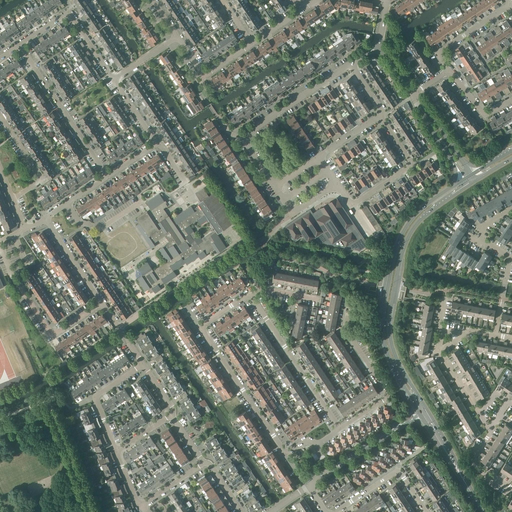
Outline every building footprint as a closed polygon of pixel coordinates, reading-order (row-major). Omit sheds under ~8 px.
[(53,0),(48,0),(47,1),(55,13),(58,11),(56,8),(58,7),(53,0)] [(60,0),(53,0),(58,7),(60,5),(62,8),(65,6),(63,3),(60,0)] [(88,3),(85,0),(82,0),(81,1),(76,5),(77,7),(74,9),(76,11),(88,3)] [(121,0),(118,2),(120,5),(121,4),(125,9),(127,8),(135,2),(133,0),(121,0)] [(168,9),(176,3),(173,0),(171,0),(166,4),(167,6),(166,6),(168,9)] [(210,0),(204,4),(202,6),(205,10),(207,9),(213,4),(212,2),(213,2),(213,1),(213,0),(210,0)] [(243,0),(241,0),(236,4),(237,6),(236,7),(238,9),(246,3),(243,0)] [(277,9),(287,2),(286,0),(283,2),(283,1),(282,2),(280,0),(279,0),(274,4),(277,9)] [(329,0),(325,3),(330,11),(337,7),(336,0),(332,3),(329,0)] [(346,8),(347,0),(341,0),(341,1),(336,0),(337,7),(346,8)] [(355,10),(357,4),(354,3),(354,0),(347,0),(346,8),(355,10)] [(413,8),(408,0),(405,0),(406,1),(404,2),(409,10),(410,12),(414,9),(413,8)] [(486,9),(490,7),(487,2),(485,0),(482,0),(480,2),(488,14),(490,13),(489,10),(487,10),(486,9)] [(495,9),(497,8),(492,0),(485,0),(487,2),(490,7),(494,4),(494,5),(494,7),(495,9)] [(53,14),(55,13),(47,1),(43,4),(46,8),(49,13),(51,11),(53,14)] [(357,4),(355,10),(364,12),(366,2),(360,1),(359,4),(357,4)] [(132,16),(138,12),(136,9),(139,8),(135,2),(127,8),(132,16)] [(176,3),(168,9),(170,11),(171,11),(172,13),(179,8),(182,6),(179,2),(176,4),(176,3)] [(287,2),(277,9),(280,13),(287,9),(285,7),(286,6),(286,5),(288,4),(287,2)] [(366,2),(364,12),(377,14),(378,8),(372,7),(372,3),(366,2)] [(409,10),(404,2),(401,4),(401,3),(399,5),(405,13),(409,10)] [(486,15),(488,14),(480,2),(476,5),(476,6),(481,13),(485,10),(485,11),(485,13),(486,15)] [(91,8),(88,3),(76,11),(78,14),(81,12),(82,14),(87,10),(91,8)] [(246,3),(238,9),(239,11),(240,10),(242,13),(249,8),(246,3)] [(319,11),(322,17),(330,11),(325,3),(319,7),(321,10),(319,11)] [(47,14),(49,13),(46,8),(43,4),(39,7),(40,9),(46,19),(49,17),(47,14)] [(213,4),(207,9),(210,13),(220,7),(219,5),(216,6),(215,6),(213,4)] [(405,13),(399,5),(397,6),(398,6),(395,8),(400,16),(405,13)] [(477,15),(481,13),(476,6),(476,5),(471,8),(479,20),(481,19),(480,16),(478,16),(477,15)] [(44,20),(46,19),(40,9),(39,7),(34,10),(40,19),(42,17),(44,20)] [(220,7),(210,13),(208,14),(209,16),(210,18),(212,19),(213,18),(219,13),(218,11),(219,11),(219,10),(221,8),(220,7)] [(94,12),(91,8),(87,10),(82,14),(83,16),(80,18),(82,20),(91,15),(94,12)] [(179,8),(172,13),(173,15),(172,15),(174,18),(182,13),(179,8)] [(244,18),(252,12),(249,8),(242,13),(243,15),(242,16),(244,18)] [(477,21),(479,20),(471,8),(467,11),(469,14),(472,19),(476,16),(476,17),(476,19),(477,21)] [(38,20),(40,19),(34,10),(30,13),(37,25),(40,23),(38,20)] [(322,17),(319,11),(316,13),(314,10),(309,13),(315,22),(322,17)] [(185,11),(182,13),(174,18),(176,21),(177,20),(178,22),(188,15),(185,11)] [(252,12),(244,18),(245,20),(246,19),(248,22),(257,15),(254,11),(252,12)] [(468,21),(472,19),(469,14),(467,11),(462,14),(470,26),(472,25),(471,22),(469,22),(468,21)] [(97,17),(94,12),(91,15),(82,20),(84,23),(87,21),(88,23),(97,17)] [(138,12),(132,16),(137,23),(145,18),(142,13),(140,14),(138,12)] [(456,15),(463,25),(467,22),(467,23),(467,25),(468,27),(470,26),(462,14),(461,12),(456,15)] [(25,16),(31,25),(33,23),(35,26),(37,25),(30,13),(25,16)] [(219,13),(213,18),(216,22),(226,16),(225,14),(222,15),(222,14),(221,15),(219,13)] [(315,22),(309,13),(304,17),(306,20),(304,22),(307,27),(315,22)] [(180,27),(188,22),(191,20),(188,15),(178,22),(179,24),(178,24),(180,27)] [(257,15),(248,22),(249,24),(248,25),(250,27),(258,21),(260,20),(257,15)] [(463,25),(456,15),(452,18),(453,21),(461,32),(463,31),(462,28),(460,28),(459,28),(463,25)] [(20,19),(28,31),(31,29),(29,26),(31,25),(25,16),(20,19)] [(226,16),(216,22),(219,27),(225,23),(224,20),(225,20),(225,19),(227,17),(226,16)] [(100,21),(97,17),(88,23),(89,25),(86,27),(88,29),(96,23),(100,21)] [(145,18),(137,23),(142,31),(148,27),(147,25),(149,23),(145,18)] [(459,33),(461,32),(453,21),(452,18),(447,21),(450,26),(454,31),(458,29),(458,31),(459,33)] [(28,31),(20,19),(16,22),(22,31),(24,29),(26,32),(28,31)] [(307,27),(304,22),(301,23),(299,20),(294,24),(299,32),(307,27)] [(504,35),(511,29),(511,28),(506,20),(502,23),(505,28),(501,31),(504,35)] [(9,24),(18,38),(20,36),(18,33),(21,32),(14,21),(9,24)] [(103,26),(100,21),(96,23),(88,29),(90,32),(93,30),(94,32),(103,26)] [(261,26),(258,21),(250,27),(251,29),(252,28),(254,31),(261,26)] [(450,34),(454,31),(450,26),(447,21),(443,24),(444,26),(452,38),(454,37),(453,35),(451,34),(450,34)] [(188,22),(180,27),(182,29),(183,29),(184,31),(191,26),(188,22)] [(496,40),(504,35),(501,31),(498,26),(501,24),(500,23),(497,25),(498,26),(494,28),(497,33),(494,36),(493,36),(496,40)] [(5,29),(11,38),(13,37),(15,39),(18,38),(9,24),(4,28),(5,29)] [(66,37),(70,34),(65,26),(62,28),(60,24),(58,26),(64,34),(66,37)] [(288,32),(292,37),(299,32),(294,24),(288,27),(291,31),(288,32)] [(450,39),(452,38),(444,26),(443,24),(438,27),(439,29),(440,29),(445,37),(449,35),(449,37),(450,39)] [(56,32),(61,40),(66,37),(64,34),(58,26),(56,27),(58,30),(56,32)] [(191,26),(184,31),(185,32),(184,33),(186,36),(194,31),(191,26)] [(93,37),(95,40),(103,35),(107,32),(104,27),(95,33),(96,35),(93,37)] [(148,27),(142,31),(147,39),(156,33),(152,28),(150,29),(148,27)] [(488,46),(496,40),(493,36),(494,36),(491,31),(493,30),(492,28),(489,30),(490,31),(486,34),(489,39),(486,41),(485,41),(488,46)] [(11,38),(5,29),(1,32),(2,34),(9,44),(11,42),(9,39),(11,38)] [(441,40),(445,37),(440,29),(439,29),(435,32),(443,44),(445,43),(444,41),(442,40),(441,40)] [(49,32),(57,43),(61,40),(56,32),(54,34),(51,30),(49,32)] [(194,31),(186,36),(188,38),(189,38),(190,40),(197,35),(194,31)] [(292,37),(288,32),(286,34),(284,31),(278,34),(284,42),(292,37)] [(0,32),(0,40),(2,44),(4,43),(6,46),(9,44),(2,34),(1,32),(0,32)] [(57,43),(49,32),(47,33),(49,36),(47,38),(52,46),(57,43)] [(101,42),(110,36),(107,32),(103,35),(95,40),(97,42),(100,40),(101,42)] [(441,45),(443,44),(435,32),(431,35),(436,43),(440,41),(440,43),(441,45)] [(156,33),(147,39),(152,46),(158,42),(157,40),(159,38),(156,33)] [(228,36),(234,45),(236,43),(235,42),(238,40),(233,33),(228,36)] [(346,34),(347,37),(352,45),(355,43),(357,46),(362,43),(357,36),(355,38),(352,34),(351,33),(346,34)] [(284,42),(278,34),(273,38),(275,41),(273,42),(273,43),(276,48),(284,42)] [(343,40),(350,51),(352,49),(350,46),(352,45),(347,37),(346,34),(341,38),(343,40)] [(480,51),(488,46),(485,41),(486,41),(483,37),(485,35),(484,34),(481,35),(482,36),(478,39),(481,44),(477,47),(480,51)] [(200,40),(197,35),(190,40),(191,41),(190,42),(192,45),(200,40)] [(433,46),(436,43),(431,35),(426,38),(431,46),(432,46),(434,50),(436,49),(435,47),(433,46)] [(504,35),(496,40),(499,44),(503,42),(506,47),(510,44),(511,45),(511,43),(511,41),(510,43),(507,39),(504,35)] [(48,49),(52,46),(47,38),(45,40),(42,36),(40,38),(46,46),(48,49)] [(101,49),(113,41),(110,36),(101,42),(103,44),(100,46),(101,49)] [(234,45),(228,36),(224,39),(228,47),(231,45),(232,46),(234,45)] [(43,52),(48,49),(46,46),(40,38),(38,39),(40,42),(38,44),(43,52)] [(341,38),(337,41),(343,51),(346,49),(348,52),(350,51),(343,40),(341,38)] [(226,48),(228,47),(224,39),(219,42),(225,51),(227,49),(226,48)] [(410,50),(417,45),(416,42),(417,42),(415,39),(405,46),(408,51),(410,50)] [(496,40),(488,46),(491,50),(491,49),(495,47),(498,52),(502,49),(503,50),(505,48),(504,47),(502,48),(499,44),(496,40)] [(68,47),(72,52),(75,49),(83,44),(82,42),(78,44),(76,41),(68,47)] [(113,41),(101,49),(103,51),(106,49),(107,51),(113,47),(116,45),(113,41)] [(268,41),(263,44),(269,53),(273,49),(275,52),(278,50),(276,48),(273,43),(270,44),(268,41)] [(337,41),(332,44),(334,46),(341,57),(343,55),(341,52),(343,51),(338,43),(337,41)] [(458,47),(463,55),(467,53),(467,52),(465,49),(470,46),(467,41),(458,47)] [(36,46),(33,42),(31,44),(39,55),(38,55),(39,58),(45,54),(43,52),(38,44),(36,46)] [(223,52),(225,51),(219,42),(215,45),(220,53),(222,51),(223,52)] [(85,46),(83,44),(75,49),(72,52),(75,56),(83,51),(81,48),(85,46)] [(261,58),(269,53),(263,44),(258,48),(260,51),(257,53),(261,58)] [(106,55),(107,58),(119,50),(116,45),(113,47),(107,51),(109,53),(106,55)] [(210,48),(216,57),(218,55),(217,54),(220,53),(215,45),(210,48)] [(417,45),(410,50),(413,54),(414,54),(421,49),(420,47),(419,47),(417,45)] [(329,49),(334,57),(337,55),(339,58),(341,57),(334,46),(329,49)] [(463,55),(469,63),(473,61),(473,60),(470,57),(475,54),(472,49),(473,49),(472,46),(470,47),(472,50),(467,52),(467,53),(463,55)] [(488,46),(480,51),(483,55),(487,52),(490,57),(494,55),(495,55),(497,54),(496,52),(494,54),(491,49),(491,50),(488,46)] [(463,55),(458,47),(449,53),(452,58),(457,55),(459,58),(463,55)] [(206,51),(211,59),(213,57),(214,58),(216,57),(210,48),(206,51)] [(334,57),(329,49),(325,52),(332,63),(334,61),(332,58),(334,57)] [(413,54),(416,59),(416,58),(423,54),(422,51),(423,51),(421,49),(414,54),(413,54)] [(113,60),(122,54),(119,50),(107,58),(109,60),(112,58),(113,60)] [(320,55),(325,63),(328,61),(330,64),(332,63),(325,52),(323,50),(319,53),(320,55)] [(84,53),(83,51),(75,56),(78,60),(78,61),(89,53),(88,51),(84,53)] [(211,59),(206,51),(201,54),(207,63),(209,61),(208,60),(211,59)] [(248,55),(253,63),(261,58),(257,53),(255,54),(253,51),(248,55)] [(164,64),(172,58),(169,53),(167,55),(165,52),(159,56),(164,64)] [(79,66),(81,65),(89,60),(87,57),(91,55),(89,53),(78,61),(78,60),(76,61),(79,66)] [(113,67),(125,59),(122,54),(113,60),(115,62),(112,64),(113,67)] [(419,63),(427,57),(426,56),(425,56),(423,54),(416,58),(416,59),(419,63)] [(469,63),(474,72),(478,69),(476,65),(481,62),(478,57),(479,57),(477,54),(476,55),(477,57),(473,60),(473,61),(469,63)] [(22,66),(17,58),(14,55),(12,57),(14,60),(12,62),(17,70),(22,66)] [(242,63),(246,68),(253,63),(248,55),(243,58),(245,61),(242,63)] [(312,59),(320,71),(325,67),(323,64),(325,63),(320,55),(316,58),(315,57),(312,59)] [(469,63),(463,55),(459,58),(454,61),(453,59),(452,60),(453,62),(454,62),(457,66),(462,63),(464,66),(469,63)] [(43,64),(45,68),(44,68),(45,70),(53,64),(56,62),(53,57),(50,59),(43,64)] [(427,57),(419,63),(422,67),(429,63),(428,60),(429,60),(427,57)] [(169,72),(175,67),(174,65),(176,64),(172,58),(164,64),(169,72)] [(125,59),(113,67),(115,69),(118,67),(119,69),(128,63),(125,59)] [(306,65),(311,72),(314,70),(316,73),(320,71),(312,59),(310,60),(311,62),(306,65)] [(362,63),(365,66),(362,68),(364,70),(365,69),(367,72),(376,65),(375,65),(373,66),(368,59),(362,63)] [(13,73),(17,70),(12,62),(10,63),(7,60),(5,61),(10,70),(13,73)] [(81,65),(84,70),(95,62),(94,60),(90,62),(89,60),(81,65)] [(8,76),(13,73),(10,70),(5,61),(3,63),(5,66),(3,68),(5,71),(8,76)] [(84,70),(87,74),(95,69),(93,66),(97,64),(95,62),(84,70)] [(232,65),(238,73),(246,68),(242,63),(240,65),(238,62),(232,65)] [(474,72),(480,80),(484,77),(481,73),(486,70),(483,65),(484,65),(482,62),(481,63),(482,65),(478,69),(474,72)] [(425,72),(433,66),(432,64),(431,65),(429,63),(422,67),(425,72)] [(474,72),(469,63),(464,66),(460,69),(458,67),(457,68),(459,70),(462,74),(467,71),(470,74),(474,72)] [(53,64),(45,70),(45,71),(47,70),(49,73),(56,68),(53,64)] [(238,73),(232,65),(227,69),(229,72),(227,73),(230,78),(230,79),(238,73)] [(311,72),(306,65),(301,68),(309,78),(311,77),(309,74),(311,72)] [(379,70),(376,65),(367,72),(368,74),(367,75),(369,77),(376,72),(379,70)] [(433,66),(425,72),(428,77),(436,72),(434,69),(435,68),(433,66)] [(175,67),(169,72),(174,79),(183,74),(179,68),(177,70),(175,67)] [(4,79),(8,76),(5,71),(3,68),(0,69),(0,68),(0,73),(1,74),(4,79)] [(51,78),(59,73),(56,68),(49,73),(51,77),(50,77),(51,78)] [(297,71),(302,78),(305,76),(307,80),(309,78),(301,68),(297,71)] [(504,83),(511,78),(511,75),(508,68),(503,71),(506,76),(502,78),(504,83)] [(87,74),(90,78),(101,71),(100,69),(96,71),(95,69),(87,74)] [(103,73),(101,71),(90,78),(88,80),(91,84),(101,78),(99,75),(103,73)] [(302,78),(297,71),(293,74),(294,76),(300,84),(302,83),(300,80),(302,78)] [(496,88),(504,83),(502,78),(500,74),(502,72),(501,71),(499,72),(499,73),(495,76),(498,81),(494,83),(496,88)] [(223,84),(230,79),(230,78),(227,73),(225,75),(222,72),(217,75),(223,84)] [(291,72),(287,75),(288,77),(293,84),(296,82),(298,86),(300,84),(294,76),(293,74),(291,72)] [(373,81),(379,76),(376,72),(369,77),(370,79),(371,78),(373,81)] [(480,80),(474,72),(470,74),(465,77),(464,75),(462,76),(464,78),(465,78),(468,82),(473,78),(475,82),(480,80)] [(59,73),(51,78),(51,80),(53,79),(55,82),(62,77),(59,73)] [(124,83),(126,85),(138,77),(135,73),(126,79),(127,81),(124,83)] [(29,77),(27,74),(20,79),(23,84),(25,83),(34,76),(33,74),(29,77)] [(180,87),(186,83),(184,80),(186,79),(183,74),(174,79),(180,87)] [(223,84),(217,75),(212,79),(214,82),(212,84),(211,83),(208,84),(212,90),(214,88),(215,89),(223,84)] [(35,78),(34,76),(25,83),(23,84),(26,88),(27,87),(33,83),(32,81),(35,78)] [(62,77),(55,82),(57,86),(56,86),(57,87),(68,80),(65,76),(62,77)] [(342,83),(345,88),(345,87),(351,83),(350,81),(351,80),(353,78),(352,76),(342,83)] [(379,76),(373,81),(374,83),(373,84),(375,86),(382,81),(379,76)] [(488,92),(496,88),(494,83),(491,78),(494,77),(493,76),(490,77),(491,78),(486,81),(489,86),(486,88),(485,88),(488,92)] [(131,86),(132,88),(139,83),(141,82),(138,77),(126,85),(128,88),(131,86)] [(293,84),(288,77),(284,80),(291,90),(293,89),(291,86),(293,84)] [(61,91),(68,86),(71,85),(68,80),(57,87),(57,89),(59,88),(61,91)] [(278,80),(273,84),(282,96),(284,95),(282,92),(284,90),(279,83),(278,80)] [(279,83),(284,90),(287,89),(289,92),(291,90),(284,80),(279,83)] [(379,89),(385,85),(382,81),(375,86),(376,88),(377,87),(379,89)] [(479,97),(488,92),(485,88),(486,88),(483,83),(485,82),(484,81),(482,82),(482,83),(478,85),(481,91),(477,93),(479,97)] [(130,92),(132,94),(142,88),(144,86),(141,82),(139,83),(132,88),(133,90),(130,92)] [(436,87),(439,91),(447,85),(446,83),(445,84),(443,82),(436,87)] [(35,86),(33,83),(27,87),(26,88),(29,93),(31,91),(40,85),(39,83),(35,86)] [(186,83),(180,87),(185,94),(193,89),(190,84),(187,85),(186,83)] [(353,85),(351,83),(345,87),(345,88),(348,92),(358,85),(357,83),(354,85),(354,84),(353,85)] [(504,83),(496,88),(499,92),(503,90),(506,95),(510,92),(511,93),(511,92),(511,90),(510,92),(507,87),(504,83)] [(269,86),(275,96),(278,95),(280,98),(282,96),(273,84),(269,86)] [(41,87),(40,85),(31,91),(29,93),(32,97),(34,96),(39,92),(38,90),(41,87)] [(348,92),(346,93),(349,98),(351,96),(357,92),(356,90),(357,89),(357,88),(359,87),(358,85),(348,92)] [(385,85),(379,89),(380,92),(379,93),(381,95),(388,89),(385,85)] [(443,96),(449,90),(448,88),(449,87),(447,85),(439,91),(443,96)] [(68,86),(61,91),(63,95),(62,95),(63,97),(71,91),(68,86)] [(138,97),(144,93),(147,91),(144,86),(142,88),(132,94),(134,97),(137,95),(138,97)] [(265,91),(262,92),(265,96),(270,104),(275,101),(273,98),(275,96),(269,86),(264,90),(265,91)] [(323,89),(331,101),(335,99),(335,98),(337,96),(333,89),(329,91),(326,87),(323,89)] [(496,88),(488,92),(490,97),(491,97),(494,94),(497,100),(502,97),(502,98),(505,96),(504,95),(502,96),(499,92),(496,88)] [(193,89),(182,96),(187,104),(195,99),(193,96),(197,94),(193,89)] [(320,98),(324,104),(327,103),(328,104),(331,101),(323,89),(321,91),(324,95),(320,98)] [(388,89),(381,95),(382,97),(383,96),(385,99),(392,94),(388,89)] [(446,100),(454,94),(452,92),(451,93),(449,90),(443,96),(446,100)] [(71,91),(63,97),(63,98),(65,97),(67,100),(75,95),(71,91)] [(136,101),(138,103),(147,97),(150,95),(147,91),(144,93),(138,97),(139,99),(136,101)] [(35,102),(46,94),(45,92),(41,95),(39,92),(34,96),(32,97),(35,102)] [(266,107),(270,104),(265,96),(262,92),(260,94),(259,93),(254,96),(256,98),(256,99),(261,106),(264,104),(266,107)] [(359,94),(357,92),(351,96),(349,98),(352,102),(354,101),(364,94),(363,92),(360,94),(360,93),(359,94)] [(488,92),(479,97),(482,102),(486,99),(489,104),(493,102),(494,103),(496,101),(496,100),(493,101),(491,97),(490,97),(488,92)] [(392,94),(385,99),(386,101),(385,102),(387,104),(395,99),(397,97),(394,93),(392,94)] [(46,94),(35,102),(38,106),(45,101),(44,99),(47,96),(46,94)] [(365,96),(364,94),(354,101),(352,102),(355,107),(357,105),(363,101),(362,99),(363,98),(363,97),(365,96)] [(449,104),(456,99),(454,97),(455,96),(454,94),(446,100),(449,104)] [(143,104),(144,106),(150,102),(153,100),(150,95),(147,97),(138,103),(140,106),(143,104)] [(324,104),(320,98),(316,100),(314,95),(311,97),(319,110),(323,107),(322,106),(324,104)] [(109,106),(120,99),(119,97),(115,99),(113,96),(105,102),(109,106)] [(319,110),(311,97),(308,99),(311,103),(307,106),(312,113),(315,111),(315,112),(319,110)] [(395,99),(387,104),(388,106),(389,105),(391,108),(400,102),(397,97),(395,99)] [(195,99),(187,104),(194,114),(205,106),(201,101),(198,103),(196,100),(197,100),(196,98),(195,99)] [(251,101),(259,112),(260,111),(258,108),(261,106),(256,99),(256,98),(251,101)] [(112,111),(120,105),(118,103),(121,101),(120,99),(109,106),(112,111)] [(453,108),(461,102),(459,100),(458,101),(456,99),(449,104),(453,108)] [(142,110),(144,112),(156,105),(153,100),(150,102),(144,106),(145,108),(142,110)] [(2,111),(10,105),(7,101),(0,105),(0,106),(2,109),(1,110),(2,111)] [(45,101),(38,106),(41,111),(52,103),(51,101),(47,104),(45,101)] [(259,112),(251,101),(247,104),(252,112),(255,110),(257,113),(259,112)] [(358,111),(360,110),(370,103),(369,101),(366,103),(366,102),(365,103),(363,101),(357,105),(355,107),(358,111)] [(456,113),(463,107),(461,105),(462,104),(461,102),(453,108),(456,113)] [(53,105),(52,103),(41,111),(44,115),(51,110),(50,108),(53,105)] [(360,110),(358,111),(361,116),(370,110),(368,108),(369,107),(369,106),(371,105),(370,103),(360,110)] [(252,112),(247,104),(242,107),(243,108),(250,118),(251,117),(249,114),(252,112)] [(10,105),(2,111),(2,112),(3,111),(6,115),(13,110),(10,105)] [(120,105),(112,111),(110,112),(113,117),(115,115),(126,108),(125,106),(121,108),(120,105)] [(149,113),(150,115),(159,109),(156,105),(144,112),(146,115),(149,113)] [(238,111),(243,118),(246,116),(248,119),(250,118),(243,108),(242,107),(238,111)] [(463,107),(456,113),(460,117),(461,116),(467,111),(466,109),(465,110),(463,107)] [(118,120),(126,115),(124,112),(128,110),(126,108),(115,115),(118,120)] [(148,119),(150,121),(162,113),(159,109),(150,115),(151,117),(148,119)] [(8,120),(16,114),(13,110),(6,115),(8,118),(7,119),(8,120)] [(393,119),(400,114),(397,110),(389,115),(391,118),(392,117),(393,119)] [(501,111),(508,122),(511,119),(511,118),(508,112),(506,114),(503,110),(501,111)] [(45,117),(48,121),(59,114),(58,112),(54,114),(52,111),(45,117)] [(233,114),(232,111),(227,115),(234,124),(237,122),(239,125),(240,124),(233,114)] [(243,118),(238,111),(233,114),(240,124),(243,123),(240,120),(243,118)] [(458,119),(461,123),(463,121),(470,116),(468,114),(469,113),(467,111),(461,116),(460,117),(458,119)] [(508,122),(501,111),(499,112),(502,116),(499,118),(503,125),(508,122)] [(165,118),(162,113),(150,121),(152,124),(155,122),(156,124),(165,118)] [(16,114),(8,120),(8,121),(9,120),(12,124),(19,119),(16,114)] [(48,121),(51,126),(58,121),(57,118),(60,116),(59,114),(48,121)] [(81,124),(82,125),(90,119),(87,114),(80,119),(82,123),(81,124)] [(291,126),(297,121),(296,119),(297,118),(294,114),(285,120),(287,123),(288,123),(291,126)] [(342,117),(350,129),(353,127),(350,123),(354,120),(349,114),(347,115),(346,115),(342,117)] [(395,124),(403,119),(400,114),(393,119),(395,122),(394,122),(395,124)] [(126,115),(118,120),(121,124),(132,116),(131,115),(127,117),(126,115)] [(503,125),(499,118),(496,119),(494,115),(492,117),(498,128),(503,125)] [(134,119),(132,116),(121,124),(124,129),(132,124),(130,121),(134,119)] [(464,127),(466,126),(466,125),(474,119),(473,117),(472,118),(470,116),(463,121),(461,123),(464,127)] [(86,128),(96,122),(93,117),(90,119),(82,125),(82,126),(83,125),(86,128)] [(336,122),(341,129),(345,127),(348,131),(350,129),(342,117),(339,119),(339,120),(336,122)] [(498,128),(492,117),(490,118),(492,122),(489,123),(491,127),(489,128),(492,135),(496,133),(494,130),(498,128)] [(19,119),(12,124),(14,127),(13,128),(13,129),(22,123),(19,119)] [(399,128),(406,124),(403,119),(395,124),(397,127),(398,126),(399,128)] [(470,130),(476,124),(475,122),(476,121),(474,119),(466,125),(466,126),(470,130)] [(157,132),(169,124),(166,120),(157,125),(159,128),(156,130),(157,132)] [(51,126),(49,127),(52,132),(54,130),(65,123),(64,121),(60,123),(58,121),(51,126)] [(208,133),(219,125),(217,123),(214,125),(212,121),(205,126),(207,128),(206,129),(208,133)] [(294,133),(303,127),(300,123),(299,124),(297,121),(291,126),(293,130),(292,130),(294,133)] [(341,129),(336,122),(334,124),(333,123),(330,125),(338,138),(341,136),(338,131),(341,129)] [(409,128),(412,126),(409,122),(406,124),(399,128),(401,131),(400,131),(401,133),(409,128)] [(22,123),(13,129),(14,130),(15,129),(18,133),(25,128),(22,123)] [(66,125),(65,123),(54,130),(57,135),(64,130),(63,127),(66,125)] [(93,123),(86,128),(88,132),(87,132),(88,134),(96,128),(93,123)] [(163,135),(172,129),(169,124),(157,132),(159,135),(162,133),(163,135)] [(476,124),(470,130),(473,134),(481,128),(479,126),(478,127),(476,124)] [(213,138),(220,134),(218,130),(221,128),(219,125),(208,133),(211,136),(212,136),(213,138)] [(335,139),(338,138),(330,125),(326,128),(327,129),(324,131),(329,138),(332,135),(335,139)] [(299,139),(306,134),(304,131),(305,131),(303,127),(294,133),(296,136),(297,135),(299,139)] [(90,134),(92,137),(99,132),(96,128),(88,134),(88,135),(90,134)] [(409,128),(401,133),(403,136),(404,135),(405,137),(412,133),(409,128)] [(21,139),(29,134),(26,129),(19,134),(21,138),(20,138),(21,139)] [(163,141),(175,133),(172,129),(163,135),(165,137),(162,139),(163,141)] [(66,132),(64,130),(57,135),(55,136),(58,141),(60,139),(61,138),(71,132),(70,130),(66,132)] [(374,139),(382,134),(380,131),(379,132),(378,130),(371,134),(374,139)] [(29,134),(21,139),(21,140),(22,140),(25,143),(34,137),(31,132),(29,134)] [(72,134),(71,132),(61,138),(60,139),(63,144),(64,143),(70,139),(69,136),(72,134)] [(93,141),(94,142),(102,137),(99,132),(92,137),(94,141),(93,141)] [(169,144),(178,138),(175,133),(163,141),(165,144),(168,142),(169,144)] [(412,133),(405,137),(407,140),(406,140),(407,142),(415,137),(412,133)] [(133,138),(139,146),(140,146),(139,144),(143,142),(138,134),(133,138)] [(217,145),(228,138),(226,135),(223,137),(220,134),(213,138),(215,141),(214,141),(217,145)] [(302,145),(311,139),(309,136),(308,137),(306,134),(299,139),(301,142),(300,143),(302,145)] [(377,143),(384,139),(382,137),(384,136),(382,134),(374,139),(377,143)] [(34,137),(25,143),(27,147),(26,147),(27,148),(35,143),(35,142),(37,141),(34,137)] [(105,141),(102,137),(94,142),(94,144),(96,143),(98,146),(105,141)] [(411,146),(418,142),(415,137),(407,142),(409,145),(410,144),(411,146)] [(139,146),(133,138),(129,141),(134,148),(137,146),(138,147),(139,146)] [(170,150),(181,142),(178,138),(169,144),(171,146),(168,148),(170,150)] [(222,151),(229,146),(226,143),(229,140),(228,138),(217,145),(219,149),(220,148),(222,151)] [(72,141),(70,139),(64,143),(63,144),(66,148),(67,148),(77,141),(76,139),(72,141)] [(311,139),(302,145),(304,148),(305,148),(308,151),(314,147),(313,144),(314,143),(311,139)] [(380,148),(388,143),(386,140),(385,141),(384,139),(377,143),(380,148)] [(350,142),(358,154),(362,152),(361,151),(364,149),(360,142),(356,144),(353,140),(350,142)] [(421,146),(423,145),(420,140),(418,142),(411,146),(413,149),(412,149),(413,151),(421,146)] [(78,143),(77,141),(67,148),(66,148),(69,153),(76,148),(75,145),(78,143)] [(134,148),(129,141),(124,144),(130,152),(131,152),(130,150),(134,148)] [(175,153),(184,147),(181,142),(170,150),(171,153),(174,151),(175,153)] [(358,154),(350,142),(347,144),(350,148),(347,150),(351,157),(354,156),(355,157),(358,154)] [(31,152),(38,147),(35,143),(27,148),(27,149),(28,149),(31,152)] [(383,152),(390,148),(388,146),(390,145),(388,143),(380,148),(383,152)] [(130,152),(124,144),(120,147),(125,154),(128,152),(129,153),(130,152)] [(38,147),(31,152),(33,156),(32,156),(33,157),(41,152),(44,150),(40,146),(38,147)] [(229,146),(222,151),(223,153),(222,154),(225,158),(228,156),(236,150),(234,147),(231,150),(229,146)] [(421,146),(413,151),(415,154),(416,153),(418,155),(424,151),(421,146)] [(125,154),(120,147),(115,150),(121,158),(122,158),(121,156),(125,154)] [(175,159),(187,151),(184,147),(175,153),(177,155),(174,157),(175,159)] [(78,150),(76,148),(69,153),(72,157),(74,156),(83,150),(82,148),(78,150)] [(351,157),(347,150),(343,153),(340,148),(338,150),(346,163),(350,160),(349,159),(351,157)] [(386,157),(394,152),(392,149),(391,150),(390,148),(383,152),(386,157)] [(84,152),(83,150),(74,156),(72,157),(75,162),(83,157),(81,154),(84,152)] [(121,158),(115,150),(111,153),(116,160),(119,158),(120,159),(121,158)] [(225,158),(227,161),(228,161),(230,163),(231,163),(232,164),(237,161),(236,160),(237,159),(235,155),(238,153),(236,150),(225,158)] [(346,163),(338,150),(335,152),(338,156),(334,159),(339,166),(338,166),(340,169),(341,168),(342,170),(346,167),(346,164),(345,163),(346,163)] [(182,162),(190,156),(187,151),(175,159),(177,162),(180,160),(182,162)] [(41,152),(33,157),(33,158),(35,158),(37,161),(44,156),(41,152)] [(389,161),(396,157),(394,155),(396,154),(394,152),(386,157),(389,161)] [(116,160),(111,153),(106,156),(112,164),(113,164),(112,162),(116,160)] [(158,154),(153,157),(160,167),(165,164),(163,161),(163,162),(158,154)] [(44,156),(37,161),(39,165),(38,165),(39,166),(47,161),(44,156)] [(182,168),(193,160),(190,156),(182,162),(183,164),(180,166),(182,168)] [(149,157),(147,159),(148,161),(149,160),(155,169),(156,170),(160,167),(153,157),(150,159),(149,157)] [(396,157),(389,161),(392,166),(400,161),(398,158),(397,159),(396,157)] [(148,161),(145,163),(149,169),(150,171),(151,173),(156,170),(155,169),(149,160),(148,161)] [(188,171),(196,165),(193,160),(182,168),(183,171),(186,169),(188,171)] [(43,170),(50,165),(47,161),(39,166),(39,167),(41,167),(43,170)] [(233,170),(236,173),(247,166),(245,163),(242,165),(239,162),(238,163),(237,161),(232,164),(233,166),(232,166),(234,169),(233,170)] [(425,163),(432,174),(436,171),(436,170),(438,168),(434,161),(430,164),(428,161),(425,163)] [(140,163),(139,165),(140,166),(145,174),(150,171),(149,169),(145,163),(142,165),(140,163)] [(432,174),(425,163),(422,164),(425,168),(421,170),(426,177),(428,175),(429,176),(432,174)] [(50,165),(43,170),(45,174),(44,174),(45,175),(53,170),(50,165)] [(189,173),(186,175),(188,177),(195,172),(196,173),(198,172),(198,171),(199,169),(196,165),(188,171),(189,173)] [(140,166),(136,169),(140,174),(141,176),(145,174),(140,166)] [(247,166),(236,173),(238,177),(239,176),(241,179),(248,174),(245,171),(248,169),(247,166)] [(90,167),(85,170),(85,171),(90,179),(92,178),(91,177),(95,175),(90,167)] [(373,168),(369,170),(370,171),(377,182),(380,180),(377,176),(381,173),(376,167),(373,169),(373,168)] [(132,169),(130,170),(131,172),(132,172),(137,179),(141,176),(140,174),(136,169),(133,171),(132,169)] [(413,171),(420,182),(424,179),(423,178),(426,177),(421,170),(418,172),(415,169),(413,171)] [(53,170),(45,175),(45,176),(47,176),(49,179),(57,174),(53,170)] [(80,173),(85,181),(89,178),(90,180),(90,179),(85,171),(85,170),(80,173)] [(364,171),(362,173),(363,175),(368,182),(372,180),(375,184),(377,182),(370,171),(369,170),(365,172),(365,171),(364,171)] [(420,182),(413,171),(410,173),(412,176),(408,178),(413,185),(416,183),(416,184),(420,182)] [(132,172),(131,172),(128,174),(131,179),(133,182),(137,179),(132,172)] [(85,181),(80,173),(76,176),(82,185),(83,184),(82,183),(85,181)] [(123,175),(121,176),(123,178),(123,177),(128,185),(133,182),(131,179),(128,174),(124,177),(123,175)] [(244,186),(255,179),(253,176),(250,178),(248,174),(241,179),(242,181),(241,182),(244,186)] [(368,182),(363,175),(361,177),(360,176),(357,178),(357,179),(365,191),(368,189),(365,184),(368,182)] [(82,185),(76,176),(71,179),(76,187),(80,184),(81,186),(82,185)] [(365,191),(357,179),(357,178),(355,176),(352,179),(354,182),(351,184),(355,191),(359,188),(362,192),(365,191)] [(123,178),(119,180),(122,185),(124,188),(128,185),(123,177),(123,178)] [(76,187),(71,179),(67,182),(72,191),(74,190),(73,189),(76,187)] [(249,191),(256,187),(254,183),(257,181),(255,179),(244,186),(246,190),(247,189),(249,191)] [(400,179),(398,181),(406,193),(410,191),(409,190),(412,188),(407,181),(403,184),(400,179)] [(115,180),(113,182),(114,184),(115,183),(120,191),(124,188),(122,185),(119,180),(116,182),(115,180)] [(398,187),(394,190),(399,197),(399,196),(401,195),(402,196),(406,193),(398,181),(395,183),(398,187)] [(62,185),(67,193),(71,191),(72,192),(72,191),(67,182),(62,185)] [(114,184),(111,186),(115,191),(117,195),(116,193),(120,191),(115,183),(114,184)] [(58,188),(63,197),(65,196),(64,195),(67,193),(62,185),(58,188)] [(106,186),(104,187),(106,189),(107,189),(112,196),(113,198),(117,195),(115,191),(111,186),(108,188),(106,186)] [(252,199),(263,191),(262,188),(258,191),(256,187),(249,191),(251,194),(250,195),(252,199)] [(63,197),(58,188),(53,191),(54,193),(58,199),(62,197),(63,198),(63,197)] [(160,195),(150,201),(149,200),(146,202),(153,213),(150,215),(147,211),(137,218),(140,223),(136,226),(151,248),(155,246),(154,243),(165,236),(170,243),(166,246),(165,245),(158,250),(166,262),(153,271),(147,261),(138,268),(143,275),(136,279),(145,291),(148,289),(151,293),(154,291),(155,293),(161,289),(158,284),(163,281),(165,284),(177,276),(173,270),(185,262),(187,265),(199,256),(201,260),(207,255),(206,254),(215,248),(218,253),(226,247),(217,234),(235,222),(223,204),(215,192),(209,196),(203,188),(195,194),(202,203),(193,209),(191,206),(173,218),(174,219),(172,221),(165,210),(164,209),(168,206),(160,195)] [(385,189),(393,202),(397,199),(398,201),(399,201),(401,200),(399,196),(399,197),(394,190),(391,192),(388,188),(385,189)] [(107,189),(106,189),(102,192),(104,195),(107,199),(112,196),(107,189)] [(385,196),(382,198),(386,205),(389,203),(390,204),(393,202),(385,189),(383,191),(385,196)] [(53,191),(52,190),(48,193),(54,203),(56,202),(55,201),(58,199),(54,193),(53,191)] [(503,193),(510,204),(511,202),(510,200),(511,198),(511,196),(508,190),(505,192),(503,193)] [(263,191),(252,199),(255,202),(256,202),(258,204),(264,200),(262,196),(265,194),(263,191)] [(48,193),(47,192),(43,195),(49,205),(53,203),(54,204),(54,203),(48,193)] [(98,192),(96,193),(97,195),(98,195),(103,202),(107,199),(104,195),(102,192),(99,194),(98,192)] [(499,196),(503,204),(506,202),(508,205),(510,204),(503,193),(499,196)] [(43,195),(36,199),(39,203),(41,202),(45,209),(47,208),(46,207),(49,205),(43,195)] [(103,202),(98,195),(97,195),(94,197),(98,204),(100,207),(104,205),(103,202)] [(376,196),(373,198),(381,210),(385,208),(386,209),(387,209),(389,208),(386,205),(382,198),(378,200),(376,196)] [(494,198),(501,209),(503,208),(501,205),(503,204),(499,196),(494,198)] [(89,198),(87,199),(89,201),(89,200),(94,208),(96,210),(100,207),(98,204),(94,197),(90,200),(89,198)] [(381,210),(373,198),(370,200),(373,204),(369,207),(374,213),(377,211),(377,212),(381,210)] [(501,209),(494,198),(489,201),(494,209),(497,208),(498,211),(501,209)] [(362,237),(353,224),(336,199),(328,204),(331,209),(315,219),(310,211),(308,212),(285,227),(294,240),(302,235),(308,243),(319,235),(325,243),(345,247),(345,248),(362,237)] [(89,200),(89,201),(85,203),(88,208),(90,211),(94,208),(89,200)] [(264,200),(258,204),(259,207),(258,207),(261,211),(272,204),(270,201),(267,203),(264,200)] [(494,209),(489,201),(485,204),(491,215),(493,214),(492,211),(494,209)] [(81,203),(79,205),(80,206),(81,206),(84,212),(86,214),(90,211),(88,208),(85,203),(82,205),(81,203)] [(270,208),(274,206),(272,204),(261,211),(262,212),(263,215),(262,217),(264,220),(266,220),(273,216),(271,214),(273,212),(270,208)] [(480,207),(485,215),(487,213),(489,216),(491,215),(485,204),(480,207)] [(10,205),(0,209),(0,215),(8,212),(6,209),(11,207),(10,205)] [(77,209),(82,216),(86,214),(84,212),(81,206),(80,206),(77,209)] [(485,215),(480,207),(475,209),(483,222),(485,221),(484,219),(482,216),(485,215)] [(483,222),(475,209),(467,214),(470,220),(474,218),(475,220),(478,219),(481,223),(483,222)] [(9,214),(8,212),(0,215),(0,218),(1,221),(14,215),(13,212),(9,214)] [(15,217),(14,215),(1,221),(3,226),(3,225),(12,222),(10,219),(15,217)] [(460,223),(471,230),(473,228),(470,226),(471,223),(461,217),(458,221),(460,223)] [(457,227),(465,232),(467,230),(470,232),(471,230),(460,223),(458,221),(455,226),(457,227)] [(13,224),(12,222),(3,225),(3,226),(5,230),(3,231),(4,234),(11,231),(10,228),(18,225),(17,222),(13,224)] [(501,228),(511,235),(511,228),(507,226),(506,228),(501,225),(500,227),(501,228)] [(454,232),(465,239),(467,237),(464,235),(465,232),(457,227),(454,232)] [(511,235),(501,228),(500,230),(503,232),(501,235),(509,240),(511,235)] [(42,232),(37,235),(36,233),(31,236),(36,243),(45,236),(45,235),(42,232)] [(452,236),(459,241),(461,239),(464,241),(465,239),(454,232),(452,236)] [(72,243),(79,238),(76,233),(69,238),(72,243)] [(47,236),(46,234),(45,235),(45,236),(36,243),(38,247),(39,247),(41,246),(44,243),(48,240),(46,237),(47,236)] [(509,240),(501,235),(500,237),(497,235),(495,237),(506,244),(509,240)] [(79,238),(72,243),(75,247),(82,242),(79,238)] [(38,247),(41,251),(43,250),(45,249),(51,245),(50,244),(48,240),(44,243),(41,246),(39,247),(38,247)] [(45,249),(43,250),(44,251),(46,254),(54,249),(51,245),(53,244),(52,242),(50,244),(51,245),(45,249)] [(85,246),(82,242),(75,247),(78,251),(85,246)] [(451,254),(456,246),(451,243),(444,255),(446,256),(449,252),(451,254)] [(78,251),(80,255),(89,249),(86,245),(85,246),(78,251)] [(456,246),(451,254),(453,255),(451,259),(453,261),(461,249),(458,247),(456,246)] [(56,252),(54,249),(46,254),(45,255),(48,259),(49,258),(57,253),(56,252)] [(93,253),(90,249),(89,249),(80,255),(83,260),(93,253)] [(461,249),(453,261),(455,262),(458,258),(460,260),(465,252),(461,249)] [(59,253),(58,251),(56,252),(57,253),(49,258),(52,262),(60,257),(57,254),(59,253)] [(465,252),(460,260),(463,261),(460,265),(462,267),(470,255),(465,252)] [(482,256),(494,264),(495,262),(491,259),(493,257),(485,252),(482,256)] [(83,260),(86,264),(94,259),(95,258),(93,253),(83,260)] [(469,266),(474,258),(470,255),(462,267),(464,268),(467,264),(469,266)] [(479,261),(487,266),(488,264),(492,266),(494,264),(482,256),(480,260),(479,261)] [(60,257),(52,262),(55,267),(62,262),(62,260),(60,257)] [(479,261),(474,258),(469,266),(474,269),(476,266),(479,261)] [(62,260),(62,262),(55,267),(52,268),(55,272),(58,271),(59,270),(65,266),(63,262),(65,261),(63,259),(62,260)] [(94,259),(86,264),(89,268),(96,263),(94,259)] [(487,266),(479,261),(476,266),(487,273),(489,271),(485,268),(487,266)] [(96,263),(89,268),(92,272),(98,268),(99,267),(96,263)] [(58,271),(61,275),(62,274),(68,270),(67,269),(65,266),(59,270),(58,271)] [(95,276),(102,271),(99,267),(98,268),(92,272),(95,276)] [(70,270),(69,268),(67,269),(68,270),(62,274),(59,276),(60,277),(61,280),(62,280),(63,280),(71,274),(69,271),(70,270)] [(102,271),(95,276),(97,281),(105,276),(107,274),(104,270),(102,271)] [(26,280),(29,284),(38,278),(33,271),(26,275),(28,278),(26,280)] [(73,278),(71,274),(63,280),(66,284),(74,279),(73,278)] [(97,281),(100,285),(107,280),(108,280),(110,278),(107,274),(105,276),(97,281)] [(236,280),(242,290),(244,289),(242,286),(245,284),(243,282),(246,280),(243,275),(236,280)] [(76,278),(75,276),(73,278),(74,279),(66,284),(69,288),(72,286),(77,283),(74,279),(76,278)] [(29,284),(32,289),(39,283),(42,282),(39,277),(38,278),(29,284)] [(100,285),(103,289),(110,284),(111,284),(113,283),(110,278),(108,280),(107,280),(100,285)] [(242,290),(236,280),(232,283),(237,290),(239,288),(241,291),(242,290)] [(32,289),(34,293),(42,288),(39,283),(32,289)] [(69,288),(72,292),(80,287),(79,286),(77,283),(72,286),(69,288)] [(226,283),(221,286),(228,296),(231,294),(232,296),(234,295),(227,286),(226,283)] [(237,290),(232,283),(227,286),(234,295),(235,294),(234,292),(237,290)] [(105,292),(106,293),(107,293),(108,292),(114,288),(111,284),(110,284),(103,289),(105,292)] [(82,287),(80,285),(79,286),(80,287),(72,292),(75,296),(76,296),(81,292),(82,291),(80,288),(82,287)] [(219,291),(219,292),(225,301),(227,300),(225,298),(228,296),(221,286),(217,289),(219,291)] [(34,293),(37,297),(45,292),(42,288),(34,293)] [(106,293),(109,298),(115,294),(116,293),(116,292),(114,288),(108,292),(107,293),(106,293)] [(76,298),(78,301),(85,295),(84,294),(82,291),(81,292),(76,296),(75,296),(76,298)] [(219,291),(215,294),(220,302),(222,300),(224,302),(225,301),(219,292),(219,291)] [(48,296),(45,292),(37,297),(40,301),(48,296)] [(88,295),(86,293),(84,294),(85,295),(78,301),(80,305),(88,300),(86,296),(88,295)] [(112,302),(119,297),(116,293),(115,294),(109,298),(112,302)] [(210,297),(217,307),(218,306),(217,304),(220,302),(215,294),(210,297)] [(204,297),(211,307),(214,306),(215,308),(217,307),(210,297),(209,295),(204,297)] [(43,305),(50,300),(48,296),(40,301),(43,305)] [(119,297),(112,302),(115,306),(122,301),(119,297)] [(202,303),(208,312),(210,311),(208,309),(211,307),(204,297),(200,300),(202,303)] [(53,305),(50,300),(43,305),(46,310),(53,305)] [(122,301),(115,306),(117,310),(125,305),(127,304),(124,300),(122,301)] [(56,309),(58,308),(55,303),(53,305),(46,310),(49,314),(56,309)] [(195,304),(195,305),(200,313),(202,312),(202,313),(205,311),(207,313),(208,312),(202,303),(197,306),(195,304)] [(117,310),(120,315),(128,309),(130,308),(127,304),(125,305),(117,310)] [(241,311),(246,319),(250,316),(245,308),(243,306),(242,307),(243,309),(241,311)] [(120,315),(123,319),(133,313),(130,308),(128,309),(120,315)] [(56,309),(49,314),(52,318),(59,313),(56,309)] [(59,313),(52,318),(54,322),(65,315),(62,311),(59,313)] [(171,322),(183,314),(182,313),(180,314),(178,311),(173,314),(172,312),(167,315),(171,322)] [(246,319),(241,311),(238,313),(236,311),(235,312),(242,321),(246,319)] [(242,321),(235,312),(234,313),(235,315),(232,317),(237,324),(242,321)] [(98,315),(96,316),(97,318),(98,317),(103,325),(104,327),(110,323),(107,319),(106,320),(102,314),(99,317),(98,315)] [(174,326),(184,320),(182,317),(184,315),(183,314),(171,322),(174,326)] [(93,320),(99,328),(103,325),(98,317),(97,318),(93,320)] [(235,329),(233,327),(227,317),(225,318),(227,321),(224,323),(229,330),(230,332),(235,329)] [(227,317),(233,327),(237,324),(232,317),(229,319),(228,317),(227,317)] [(89,320),(87,322),(88,323),(89,323),(94,331),(95,330),(99,328),(93,320),(90,322),(89,320)] [(177,330),(189,322),(188,321),(186,322),(184,320),(174,326),(177,330)] [(180,335),(189,328),(188,325),(190,324),(189,322),(177,330),(180,335)] [(218,323),(225,333),(229,330),(224,323),(221,324),(220,322),(218,323)] [(85,326),(90,333),(92,336),(96,333),(95,330),(94,331),(89,323),(88,323),(85,326)] [(225,333),(218,323),(217,324),(218,326),(215,328),(220,336),(225,333)] [(81,326),(79,327),(80,329),(81,329),(86,336),(90,333),(85,326),(82,328),(81,326)] [(254,335),(264,328),(264,327),(261,329),(259,326),(251,331),(254,335)] [(189,328),(180,335),(182,339),(194,331),(194,329),(191,331),(189,328)] [(256,339),(264,333),(262,331),(265,329),(264,328),(254,335),(256,339)] [(76,332),(81,339),(86,336),(81,329),(80,329),(76,332)] [(194,331),(182,339),(185,343),(195,337),(193,334),(195,332),(194,331)] [(81,339),(76,332),(73,334),(72,332),(70,333),(71,335),(72,334),(77,342),(81,339)] [(336,335),(334,332),(326,337),(328,340),(336,335)] [(141,344),(150,338),(147,335),(146,335),(145,333),(143,335),(142,333),(138,335),(139,337),(137,338),(139,341),(137,342),(139,344),(140,343),(141,344)] [(264,333),(256,339),(259,343),(269,335),(266,336),(264,333)] [(336,335),(328,340),(331,344),(339,339),(337,336),(340,335),(339,333),(336,335)] [(68,337),(73,345),(77,342),(72,334),(71,335),(68,337)] [(261,346),(269,341),(267,338),(270,336),(269,335),(259,343),(261,346)] [(73,345),(68,337),(65,339),(64,338),(62,339),(63,341),(64,340),(69,348),(69,347),(73,345)] [(188,348),(200,339),(199,338),(197,340),(195,337),(185,343),(188,348)] [(150,338),(141,344),(142,345),(140,346),(142,348),(143,347),(144,349),(152,344),(151,342),(152,341),(150,338)] [(191,352),(201,345),(199,342),(201,341),(200,339),(188,348),(191,352)] [(339,339),(331,344),(333,348),(341,342),(339,339)] [(63,341),(60,343),(65,350),(66,353),(70,350),(69,348),(64,340),(63,341)] [(336,352),(344,346),(342,344),(345,342),(344,340),(341,342),(333,348),(336,352)] [(226,351),(235,345),(232,341),(225,346),(227,349),(225,350),(226,351)] [(264,350),(274,343),(274,342),(271,344),(269,341),(261,346),(264,350)] [(298,351),(306,345),(303,341),(295,347),(298,351)] [(65,350),(60,343),(55,346),(60,353),(65,350)] [(231,354),(241,348),(238,343),(235,345),(226,351),(227,353),(229,352),(231,354)] [(266,354),(274,348),(272,346),(275,344),(274,343),(264,350),(266,354)] [(152,344),(144,349),(146,351),(144,352),(146,354),(147,353),(148,354),(157,349),(154,345),(153,346),(152,344)] [(201,345),(191,352),(194,356),(196,354),(206,348),(205,346),(203,348),(201,345)] [(300,355),(308,349),(306,345),(298,351),(300,355)] [(344,346),(336,352),(338,355),(347,350),(346,350),(344,346)] [(429,349),(420,347),(418,352),(427,354),(427,355),(430,355),(430,353),(428,352),(429,349)] [(207,349),(206,348),(196,354),(194,356),(197,360),(199,359),(207,354),(205,351),(207,349)] [(241,348),(231,354),(233,357),(230,359),(231,360),(244,352),(241,348)] [(274,348),(266,354),(269,358),(279,350),(279,349),(276,351),(274,348)] [(341,359),(349,354),(347,351),(350,350),(349,348),(346,350),(347,350),(338,355),(341,359)] [(452,358),(453,360),(455,359),(455,357),(463,353),(460,348),(452,353),(454,356),(452,358)] [(157,349),(148,354),(149,356),(147,356),(149,359),(150,358),(151,360),(155,358),(156,360),(162,356),(160,354),(159,354),(158,352),(159,352),(157,349)] [(303,358),(311,353),(308,349),(300,355),(303,358)] [(271,361),(279,356),(278,353),(280,351),(279,350),(269,358),(271,361)] [(244,352),(231,360),(232,361),(235,360),(236,363),(246,356),(244,352)] [(305,362),(314,357),(311,353),(303,358),(305,362)] [(457,362),(465,357),(463,353),(455,357),(455,359),(457,362)] [(124,354),(120,357),(125,365),(126,364),(130,362),(124,354)] [(207,354),(199,359),(202,363),(212,357),(211,355),(209,356),(207,354)] [(349,354),(341,359),(343,363),(352,358),(351,357),(349,354)] [(162,356),(156,360),(158,362),(154,364),(156,367),(155,367),(156,370),(157,369),(158,370),(167,364),(165,361),(164,361),(163,360),(164,359),(162,356)] [(236,367),(237,369),(247,362),(249,360),(246,356),(236,363),(238,366),(236,367)] [(274,365),(285,358),(284,357),(281,359),(279,356),(271,361),(274,365)] [(346,367),(354,362),(353,359),(355,357),(354,356),(351,357),(352,358),(343,363),(346,367)] [(115,360),(120,368),(124,365),(125,367),(127,366),(126,364),(125,365),(120,357),(115,360)] [(308,366),(316,360),(314,357),(305,362),(308,366)] [(458,367),(459,369),(461,368),(460,367),(468,362),(465,357),(457,362),(460,366),(458,367)] [(285,358),(274,365),(276,369),(285,363),(283,360),(285,359),(285,358)] [(211,360),(203,365),(201,366),(204,371),(216,363),(218,361),(216,359),(212,362),(211,360)] [(120,368),(115,360),(111,363),(116,371),(117,370),(120,368)] [(247,362),(237,369),(238,370),(240,369),(242,371),(252,365),(249,360),(247,362)] [(310,370),(319,364),(316,360),(308,366),(310,370)] [(426,364),(429,369),(437,364),(437,363),(434,360),(426,364)] [(354,362),(346,367),(349,371),(357,365),(356,365),(354,362)] [(432,374),(440,369),(438,366),(440,364),(439,362),(437,363),(437,364),(429,369),(432,374)] [(471,367),(468,362),(460,367),(461,368),(463,372),(465,370),(471,367)] [(106,366),(111,374),(115,371),(116,373),(118,372),(117,370),(116,371),(111,363),(106,366)] [(209,373),(216,368),(215,366),(217,364),(216,363),(204,371),(206,375),(209,373)] [(351,375),(360,369),(358,366),(360,365),(359,363),(356,365),(357,365),(349,371),(351,375)] [(162,375),(170,370),(168,368),(169,367),(167,364),(158,370),(159,371),(158,372),(159,374),(160,373),(162,375)] [(313,373),(321,368),(319,364),(310,370),(313,373)] [(252,365),(242,371),(244,374),(242,376),(243,377),(253,371),(255,369),(252,365)] [(280,374),(290,367),(290,366),(287,368),(285,365),(277,370),(280,374)] [(465,375),(467,377),(469,376),(468,375),(476,370),(473,365),(471,367),(465,370),(467,374),(465,375)] [(111,374),(106,366),(102,369),(107,377),(108,376),(111,374)] [(107,379),(109,378),(108,376),(107,377),(102,369),(100,367),(95,370),(102,380),(106,377),(107,379)] [(282,378),(290,372),(289,370),(291,368),(290,367),(280,374),(282,378)] [(212,378),(221,371),(221,370),(218,371),(216,368),(209,373),(212,378)] [(315,377),(324,372),(321,368),(313,373),(315,377)] [(258,373),(255,369),(253,371),(243,377),(244,379),(246,377),(248,380),(255,375),(258,373)] [(360,369),(351,375),(354,379),(365,371),(364,370),(361,372),(360,369)] [(440,369),(432,374),(435,378),(443,374),(442,373),(440,369)] [(91,373),(93,375),(98,383),(99,382),(102,380),(95,370),(91,373)] [(165,380),(174,375),(172,371),(171,372),(170,370),(162,375),(163,377),(162,378),(163,380),(164,379),(165,380)] [(471,380),(479,375),(476,370),(468,375),(469,376),(471,380)] [(212,383),(213,383),(222,377),(220,374),(222,372),(221,371),(212,378),(209,379),(212,383)] [(365,371),(354,379),(356,383),(365,377),(363,374),(365,372),(365,371)] [(444,371),(442,373),(443,374),(435,378),(438,383),(446,378),(443,375),(445,374),(444,371)] [(285,382),(295,374),(292,375),(290,372),(282,378),(285,382)] [(318,381),(326,375),(324,372),(315,377),(318,381)] [(261,377),(258,373),(255,375),(248,380),(250,383),(248,384),(249,386),(258,379),(261,377)] [(287,385),(296,380),(294,377),(296,375),(295,374),(285,382),(287,385)] [(88,378),(93,386),(97,384),(98,385),(100,384),(99,382),(98,383),(93,375),(88,378)] [(169,386),(177,380),(175,378),(176,378),(174,375),(165,380),(166,382),(165,382),(166,384),(167,384),(169,386)] [(320,385),(329,379),(326,375),(318,381),(320,385)] [(471,384),(472,387),(474,385),(474,384),(481,380),(479,375),(471,380),(473,383),(471,384)] [(93,386),(88,378),(86,376),(82,379),(84,381),(89,389),(90,388),(93,386)] [(222,377),(213,383),(215,387),(227,379),(226,378),(224,380),(222,377)] [(264,382),(261,377),(258,379),(249,386),(250,387),(252,386),(254,389),(264,382)] [(133,383),(136,388),(144,382),(143,382),(141,378),(133,383)] [(448,382),(446,378),(438,383),(440,388),(448,383),(448,382)] [(503,388),(502,390),(504,392),(505,390),(504,389),(509,381),(504,378),(499,386),(503,388)] [(218,392),(228,385),(226,382),(228,381),(227,379),(215,387),(218,392)] [(323,388),(331,383),(329,379),(320,385),(323,388)] [(139,392),(147,387),(144,383),(146,382),(145,380),(143,382),(144,382),(136,388),(139,392)] [(172,391),(181,385),(179,382),(178,382),(177,380),(169,386),(170,387),(169,388),(170,390),(171,390),(172,391)] [(296,380),(287,385),(290,389),(301,382),(300,381),(297,383),(296,380)] [(476,389),(484,384),(481,380),(474,384),(474,385),(476,389)] [(79,384),(84,392),(88,390),(89,392),(91,390),(90,388),(89,389),(84,381),(79,384)] [(450,381),(448,382),(448,383),(440,388),(443,392),(451,388),(449,384),(451,383),(450,381)] [(292,393),(301,387),(299,384),(301,383),(301,382),(290,389),(292,393)] [(326,392),(334,387),(331,383),(323,388),(326,392)] [(84,392),(79,384),(75,387),(80,395),(81,394),(84,392)] [(476,394),(478,396),(480,395),(479,394),(487,389),(484,384),(476,389),(478,392),(476,394)] [(181,385),(172,391),(173,392),(172,393),(173,395),(174,394),(176,396),(179,394),(180,396),(186,393),(184,390),(183,391),(182,389),(183,388),(181,385)] [(228,385),(218,392),(221,396),(233,388),(232,386),(230,388),(228,385)] [(256,396),(265,389),(262,385),(255,390),(257,393),(255,395),(256,396)] [(369,387),(374,396),(378,393),(372,385),(369,387)] [(80,398),(82,396),(81,394),(80,395),(75,387),(68,392),(72,397),(74,396),(75,398),(79,396),(80,398)] [(147,387),(139,392),(142,397),(150,391),(149,391),(147,387)] [(295,397),(306,389),(305,388),(302,390),(301,387),(292,393),(295,397)] [(328,396),(336,390),(334,387),(326,392),(328,396)] [(374,396),(369,387),(365,390),(370,398),(374,396)] [(233,388),(221,396),(224,400),(234,394),(232,391),(234,389),(233,388)] [(271,392),(268,388),(265,389),(256,396),(257,398),(259,396),(261,399),(268,394),(271,392)] [(443,392),(446,397),(454,392),(453,391),(451,388),(443,392)] [(119,389),(117,391),(119,392),(120,392),(125,400),(126,402),(131,399),(124,389),(120,391),(119,389)] [(145,401),(153,396),(150,392),(152,391),(151,389),(149,391),(150,391),(142,397),(145,401)] [(297,400),(306,395),(304,392),(306,390),(306,389),(295,397),(297,400)] [(490,394),(487,389),(479,394),(480,395),(482,398),(490,394)] [(336,390),(328,396),(331,400),(339,394),(336,390)] [(370,398),(365,390),(361,392),(367,401),(370,398)] [(456,392),(455,390),(453,391),(454,392),(446,397),(449,402),(451,401),(451,400),(457,397),(454,393),(456,392)] [(115,395),(120,403),(125,400),(120,392),(119,392),(115,395)] [(263,402),(260,403),(261,405),(271,398),(274,396),(271,392),(261,399),(263,402)] [(367,401),(361,392),(357,395),(363,403),(367,401)] [(183,406),(191,400),(189,397),(188,398),(187,396),(188,395),(186,393),(180,396),(182,399),(179,401),(180,403),(179,404),(180,406),(182,405),(183,406)] [(120,403),(115,395),(112,397),(110,395),(108,396),(110,398),(111,398),(116,406),(120,403)] [(306,395),(297,400),(300,404),(311,397),(310,396),(308,398),(306,395)] [(363,403),(357,395),(354,397),(359,406),(363,403)] [(153,396),(145,401),(148,406),(156,400),(155,400),(153,396)] [(457,397),(451,400),(451,401),(454,405),(462,401),(461,399),(459,396),(457,397)] [(311,397),(300,404),(302,408),(311,402),(309,399),(311,398),(311,397)] [(359,406),(354,397),(350,400),(355,408),(359,406)] [(106,401),(111,409),(116,406),(111,398),(110,398),(106,401)] [(151,410),(159,405),(156,401),(158,400),(157,398),(155,400),(156,400),(148,406),(151,410)] [(266,407),(274,402),(271,398),(261,405),(262,406),(265,405),(266,407)] [(457,410),(464,405),(462,402),(464,400),(463,399),(463,398),(461,399),(462,401),(454,405),(457,410)] [(186,411),(194,406),(193,404),(194,404),(191,400),(183,406),(183,407),(182,408),(183,410),(185,409),(186,411)] [(355,408),(350,400),(346,402),(352,411),(355,408)] [(111,409),(106,401),(101,404),(107,412),(111,409)] [(274,402),(266,407),(268,410),(266,412),(267,413),(277,406),(274,402)] [(352,411),(346,402),(342,405),(348,413),(352,411)] [(159,405),(151,410),(154,415),(162,410),(159,405)] [(348,413),(342,405),(338,408),(344,416),(348,413)] [(464,405),(457,410),(459,415),(467,410),(466,409),(464,405)] [(83,419),(91,416),(90,412),(94,411),(92,406),(78,412),(80,416),(81,415),(83,419)] [(190,417),(198,411),(196,408),(195,408),(194,406),(186,411),(187,413),(186,414),(188,416),(189,415),(190,417)] [(277,406),(267,413),(268,414),(270,413),(272,416),(280,411),(277,406)] [(384,407),(383,412),(385,413),(385,417),(387,417),(388,418),(389,416),(392,417),(393,413),(391,413),(392,409),(387,408),(387,407),(384,407)] [(470,410),(468,407),(466,409),(467,410),(459,415),(462,419),(470,415),(468,411),(470,410)] [(321,419),(314,409),(310,412),(311,415),(318,425),(319,424),(318,421),(321,419)] [(146,421),(139,411),(135,414),(136,417),(142,424),(146,421)] [(198,411),(190,417),(190,418),(189,419),(191,421),(192,420),(193,422),(201,417),(200,415),(201,414),(198,411)] [(241,421),(251,414),(250,413),(247,414),(245,411),(238,416),(241,421)] [(280,411),(272,416),(274,419),(272,420),(273,422),(283,415),(280,411)] [(378,411),(377,417),(379,417),(379,421),(381,422),(381,421),(382,422),(382,421),(386,421),(387,417),(385,417),(385,413),(383,412),(381,412),(381,411),(378,411)] [(251,414),(241,421),(241,422),(239,423),(242,426),(251,420),(249,417),(252,416),(251,414)] [(283,415),(273,422),(274,423),(276,421),(278,424),(286,419),(283,415)] [(301,418),(309,430),(311,429),(309,427),(312,425),(307,418),(305,415),(301,418)] [(307,418),(312,425),(315,423),(316,426),(318,425),(311,415),(307,418)] [(372,415),(371,421),(373,421),(372,425),(374,426),(376,426),(376,425),(380,425),(381,422),(379,421),(379,417),(377,417),(375,416),(372,415)] [(470,415),(462,419),(465,424),(473,419),(472,418),(470,415)] [(91,416),(83,419),(85,423),(83,424),(85,428),(99,422),(97,418),(93,420),(91,416)] [(132,420),(137,427),(142,424),(136,417),(132,420)] [(475,419),(474,417),(472,418),(473,419),(465,424),(468,429),(475,424),(473,420),(475,419)] [(297,421),(304,431),(306,429),(308,431),(309,430),(301,418),(297,421)] [(366,419),(365,425),(367,425),(366,429),(368,430),(370,430),(370,429),(374,430),(374,426),(372,425),(373,421),(371,421),(369,420),(366,419)] [(137,427),(132,420),(127,423),(133,430),(137,427)] [(246,429),(256,423),(255,421),(253,423),(251,420),(242,426),(242,427),(244,426),(246,429)] [(304,431),(297,421),(293,424),(301,436),(302,435),(301,433),(304,431)] [(99,422),(85,428),(86,432),(88,432),(89,436),(98,432),(96,428),(101,427),(99,422)] [(133,430),(127,423),(123,426),(128,434),(133,430)] [(247,435),(257,429),(255,426),(257,424),(256,423),(246,429),(247,430),(245,431),(247,435)] [(360,423),(359,429),(361,429),(360,434),(362,434),(364,434),(364,433),(367,434),(368,430),(366,429),(367,425),(365,425),(362,424),(363,424),(360,423)] [(288,427),(295,437),(298,435),(299,437),(301,436),(293,424),(288,427)] [(475,424),(468,429),(470,433),(478,429),(477,427),(475,424)] [(501,427),(500,429),(502,430),(503,429),(511,434),(511,431),(511,428),(506,424),(503,428),(501,427)] [(128,434),(123,426),(118,429),(123,437),(128,434)] [(481,428),(479,426),(477,427),(478,429),(470,433),(473,438),(481,433),(479,429),(481,428)] [(295,437),(288,427),(284,430),(291,440),(291,439),(292,442),(294,441),(292,438),(295,437)] [(354,427),(352,433),(355,434),(354,438),(356,438),(357,438),(358,437),(361,438),(362,434),(360,434),(361,429),(359,429),(356,429),(356,428),(354,427)] [(166,440),(173,435),(170,432),(171,431),(169,428),(160,434),(163,438),(164,438),(166,440)] [(250,439),(262,431),(261,430),(259,431),(257,429),(247,435),(250,439)] [(500,433),(508,438),(511,434),(503,429),(502,430),(500,433)] [(255,442),(263,437),(261,434),(263,433),(262,431),(250,439),(251,440),(253,439),(255,442)] [(91,444),(105,438),(104,434),(99,436),(98,432),(89,436),(91,440),(90,440),(91,444)] [(347,432),(346,437),(349,438),(348,442),(350,442),(351,442),(352,441),(355,442),(356,438),(354,438),(355,434),(352,433),(350,433),(350,432),(347,432)] [(508,438),(500,433),(498,437),(496,436),(494,438),(496,439),(497,438),(505,443),(508,438)] [(169,447),(181,439),(179,436),(175,439),(173,435),(166,440),(167,443),(166,443),(169,447)] [(209,446),(218,441),(216,437),(215,438),(214,436),(206,441),(207,443),(206,444),(207,446),(209,445),(209,446)] [(341,436),(340,441),(342,442),(342,446),(344,446),(345,447),(345,445),(349,446),(350,442),(348,442),(349,438),(346,437),(344,437),(344,436),(341,436)] [(146,441),(151,448),(156,445),(150,437),(148,438),(148,439),(146,441)] [(258,446),(268,440),(267,438),(265,440),(263,437),(255,442),(258,446)] [(105,438),(91,444),(93,448),(94,448),(96,452),(105,448),(103,444),(107,443),(105,438)] [(494,442),(502,447),(505,443),(497,438),(496,439),(494,442)] [(174,453),(181,448),(179,445),(183,442),(181,439),(169,447),(171,451),(172,450),(174,453)] [(409,441),(401,439),(400,445),(402,445),(402,447),(406,448),(406,450),(411,451),(412,448),(411,448),(412,444),(408,443),(409,441)] [(261,451),(268,445),(266,443),(269,441),(268,440),(258,446),(261,451)] [(335,440),(334,446),(336,446),(336,450),(337,451),(337,450),(339,451),(339,450),(343,450),(344,446),(342,446),(342,442),(340,441),(338,441),(338,440),(335,440)] [(141,443),(146,451),(151,448),(146,441),(144,442),(144,441),(141,443)] [(213,452),(221,446),(219,445),(220,444),(218,441),(209,446),(210,448),(209,449),(210,451),(212,450),(213,452)] [(502,447),(494,442),(492,446),(490,445),(488,447),(490,448),(491,447),(499,452),(502,447)] [(146,451),(141,443),(139,445),(137,447),(142,454),(146,451)] [(337,454),(337,451),(336,450),(336,446),(334,446),(332,445),(329,444),(328,450),(330,450),(329,454),(333,455),(333,454),(337,454)] [(400,445),(395,444),(394,449),(396,449),(396,451),(400,452),(399,454),(405,455),(406,452),(405,452),(406,450),(406,448),(402,447),(402,445),(400,445)] [(268,445),(261,451),(259,452),(262,456),(264,455),(271,450),(273,448),(272,447),(270,448),(268,445)] [(216,457),(225,451),(223,448),(222,448),(221,446),(213,452),(214,454),(213,455),(214,457),(216,456),(216,457)] [(142,454),(137,447),(135,448),(135,447),(132,449),(137,457),(142,454)] [(488,452),(496,457),(499,452),(491,447),(490,448),(488,452)] [(177,459),(189,451),(188,449),(183,451),(181,448),(174,453),(176,455),(175,456),(177,459)] [(394,449),(389,448),(388,453),(390,453),(390,455),(394,456),(393,458),(399,459),(400,457),(399,456),(399,454),(400,452),(396,451),(396,449),(394,449)] [(128,453),(133,460),(137,457),(132,449),(130,451),(128,453)] [(99,462),(113,456),(111,452),(107,454),(105,450),(97,453),(99,458),(97,458),(99,462)] [(189,451),(177,459),(180,463),(181,463),(183,465),(190,461),(187,457),(191,454),(189,451)] [(225,463),(230,459),(229,456),(228,457),(226,455),(227,454),(225,451),(216,457),(217,458),(216,459),(217,461),(219,460),(220,462),(223,460),(225,463)] [(266,462),(278,454),(277,453),(274,454),(272,451),(263,458),(266,462)] [(388,453),(383,452),(382,457),(384,457),(384,459),(388,460),(387,463),(393,464),(393,461),(393,458),(394,456),(390,455),(390,453),(388,453)] [(496,457),(488,452),(486,455),(484,454),(482,456),(484,457),(485,456),(493,461),(496,457)] [(133,460),(128,453),(126,454),(126,453),(123,455),(128,463),(133,460)] [(278,454),(266,462),(268,466),(278,460),(276,457),(279,456),(278,454)] [(103,470),(112,466),(110,462),(115,461),(113,456),(99,462),(100,466),(102,466),(103,470)] [(382,457),(377,456),(376,461),(378,462),(377,464),(381,464),(381,467),(387,468),(387,465),(387,463),(388,460),(384,459),(384,457),(382,457)] [(409,464),(412,469),(419,464),(422,462),(422,460),(418,458),(417,456),(409,461),(411,463),(409,464)] [(482,461),(490,466),(493,461),(485,456),(484,457),(482,461)] [(227,472),(235,466),(233,463),(232,464),(231,462),(232,461),(230,459),(225,463),(226,465),(223,467),(225,469),(223,470),(225,472),(226,471),(227,472)] [(278,460),(268,466),(271,471),(283,463),(282,461),(280,463),(278,460)] [(381,469),(381,467),(381,464),(377,464),(378,462),(376,461),(373,461),(372,466),(371,468),(375,469),(375,471),(381,472),(381,469)] [(163,466),(169,475),(171,474),(172,475),(175,473),(168,463),(163,466)] [(283,463),(271,471),(274,475),(284,469),(282,466),(284,464),(283,463)] [(503,475),(505,476),(507,474),(505,474),(510,466),(506,463),(501,471),(505,473),(503,475)] [(422,468),(419,464),(412,469),(415,473),(422,468)] [(374,473),(375,471),(375,469),(371,468),(372,466),(366,465),(366,470),(365,472),(369,473),(369,475),(374,476),(375,473),(374,473)] [(105,478),(119,472),(118,468),(113,470),(112,466),(103,470),(105,474),(104,474),(105,478)] [(169,475),(163,466),(158,469),(165,479),(168,477),(167,477),(169,475)] [(230,477),(238,472),(237,470),(238,470),(235,466),(227,472),(228,474),(226,474),(228,477),(229,476),(230,477)] [(422,468),(415,473),(418,478),(425,472),(425,473),(428,471),(425,466),(422,468)] [(155,474),(160,481),(162,480),(163,481),(165,479),(158,469),(154,472),(155,474)] [(284,469),(274,475),(277,479),(289,471),(288,470),(286,471),(284,469)] [(368,477),(369,475),(369,473),(365,472),(366,470),(361,469),(361,473),(360,472),(359,474),(359,476),(363,477),(362,479),(368,480),(369,477),(368,477)] [(289,471),(277,479),(280,483),(289,477),(288,474),(290,473),(289,471)] [(119,472),(105,478),(107,482),(109,482),(110,486),(118,482),(117,479),(121,477),(119,472)] [(234,483),(242,477),(240,474),(239,474),(238,472),(230,477),(232,480),(230,480),(232,483),(233,482),(234,483)] [(428,477),(425,473),(425,472),(418,478),(421,482),(428,477)] [(362,481),(362,479),(363,477),(359,476),(359,474),(355,473),(355,477),(353,477),(353,480),(357,481),(356,483),(362,484),(363,481),(362,481)] [(160,481),(155,474),(151,477),(156,485),(159,483),(158,483),(160,481)] [(201,486),(213,478),(211,475),(207,478),(204,474),(197,479),(199,482),(198,482),(201,486)] [(428,477),(421,482),(424,487),(434,480),(431,475),(428,477)] [(147,480),(152,487),(154,486),(155,486),(156,485),(151,477),(147,480)] [(242,477),(234,483),(235,484),(233,485),(235,487),(236,486),(238,488),(241,486),(242,488),(248,485),(246,482),(245,483),(244,481),(245,480),(242,477)] [(289,477),(280,483),(283,488),(295,480),(294,478),(291,480),(289,477)] [(206,492),(213,487),(211,484),(215,481),(213,478),(201,486),(203,490),(204,489),(206,492)] [(152,487),(147,480),(142,483),(147,491),(150,489),(149,489),(152,487)] [(295,480),(283,488),(286,492),(295,486),(293,483),(296,481),(295,480)] [(424,487),(427,491),(437,484),(434,480),(424,487)] [(345,484),(350,492),(355,489),(350,481),(345,484)] [(112,494),(126,488),(124,485),(120,486),(118,482),(110,486),(112,490),(110,490),(112,494)] [(391,493),(399,488),(397,486),(400,484),(398,482),(396,484),(396,483),(388,489),(391,493)] [(147,491),(142,483),(137,486),(142,494),(144,492),(145,493),(147,491)] [(341,487),(346,495),(350,492),(345,484),(341,487)] [(430,496),(437,491),(440,489),(437,484),(427,491),(430,496)] [(243,497),(244,498),(253,492),(251,489),(252,489),(250,487),(248,485),(242,488),(244,491),(241,493),(242,495),(241,496),(242,498),(243,497)] [(209,499),(221,490),(220,488),(215,491),(213,487),(206,492),(208,494),(207,495),(209,499)] [(336,490),(341,498),(346,495),(341,487),(336,490)] [(126,488),(112,494),(114,499),(115,498),(117,502),(125,499),(124,495),(128,493),(126,488)] [(399,488),(391,493),(394,498),(404,491),(403,489),(401,491),(399,488)] [(171,499),(179,494),(176,489),(169,494),(170,497),(171,499)] [(341,498),(336,490),(335,489),(331,492),(337,501),(341,498)] [(214,504),(221,500),(219,496),(223,493),(221,490),(209,499),(212,502),(213,502),(214,504)] [(404,491),(394,498),(397,502),(405,497),(403,495),(406,493),(404,491)] [(437,491),(430,496),(433,500),(441,495),(437,491)] [(179,494),(171,499),(173,502),(174,502),(175,503),(182,498),(186,496),(182,492),(179,494)] [(248,503),(255,498),(254,496),(255,496),(253,492),(244,498),(245,500),(244,500),(245,502),(246,502),(248,503)] [(326,495),(332,504),(337,501),(331,492),(326,495)] [(386,504),(379,494),(376,496),(375,494),(373,495),(380,505),(381,507),(386,504)] [(332,504),(326,495),(321,498),(322,499),(328,507),(332,504)] [(370,501),(375,508),(380,505),(373,495),(371,496),(373,499),(370,501)] [(435,508),(445,501),(442,496),(432,503),(435,508)] [(294,504),(297,508),(299,507),(309,500),(308,498),(305,500),(303,497),(294,504)] [(400,507),(410,500),(409,498),(407,500),(405,497),(397,502),(400,507)] [(177,508),(185,503),(182,498),(175,503),(176,506),(177,508)] [(251,509),(260,503),(258,500),(257,500),(255,498),(248,503),(249,505),(248,506),(249,508),(250,508),(251,509)] [(119,511),(120,511),(133,507),(132,503),(127,504),(126,500),(117,504),(119,508),(118,508),(119,511)] [(221,500),(214,504),(216,507),(215,507),(218,511),(230,503),(228,500),(224,503),(221,500)] [(302,511),(309,507),(308,504),(310,502),(309,500),(299,507),(302,511)] [(364,501),(371,511),(375,508),(370,501),(367,502),(366,500),(364,501)] [(403,511),(411,506),(409,503),(412,502),(410,500),(400,507),(403,511)] [(369,511),(371,511),(364,501),(362,502),(364,505),(361,507),(364,511),(369,511)] [(438,511),(448,506),(445,501),(435,508),(438,511)] [(180,511),(181,511),(188,507),(185,503),(177,508),(179,511),(180,510),(180,511)] [(230,503),(218,511),(229,511),(227,508),(232,506),(230,503)] [(260,503),(251,509),(252,510),(251,511),(258,511),(263,509),(261,507),(262,506),(260,503)]
